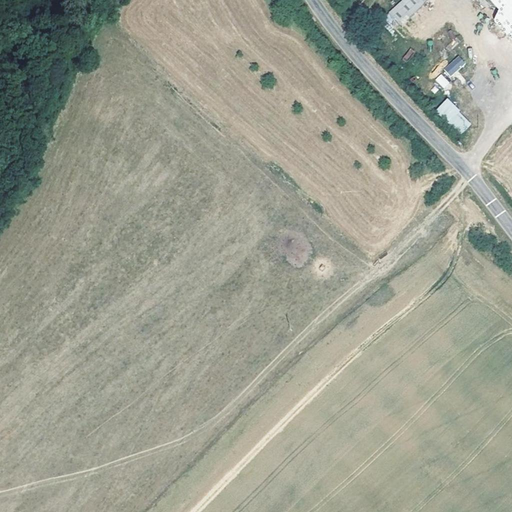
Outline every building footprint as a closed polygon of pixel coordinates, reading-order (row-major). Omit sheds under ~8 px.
[(406,0),(391,15),(403,27),(425,6),(423,4),(426,0),(406,0)] [(511,0),(488,0),(498,9),(497,20),(506,34),(511,39),(511,0)] [(407,62),(415,52),(410,48),(402,58),(407,62)] [(451,76),(465,62),(458,55),(444,69),(451,76)] [(441,73),(435,79),(445,91),(452,84),(441,73)] [(456,136),(471,126),(449,97),(435,108),(456,136)]
